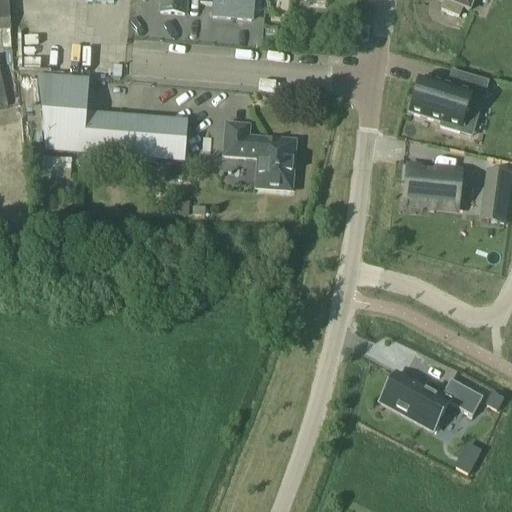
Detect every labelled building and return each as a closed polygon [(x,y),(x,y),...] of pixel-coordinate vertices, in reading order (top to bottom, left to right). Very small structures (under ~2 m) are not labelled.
[(161,0),(160,15),(184,17),(185,0),(161,0)] [(200,0),(200,6),(213,7),(212,19),(251,23),(253,0),(200,0)] [(284,22),(282,0),(268,0),(270,22),(284,22)] [(437,0),(444,3),(441,12),(458,19),(462,10),(469,13),(473,0),(437,0)] [(0,31),(11,31),(9,1),(0,1),(0,31)] [(459,135),(466,111),(478,115),(487,85),(462,78),(457,93),(419,82),(408,116),(441,126),(440,129),(459,135)] [(45,156),(183,167),(187,125),(85,117),(88,84),(38,80),(45,156)] [(248,130),(226,128),(224,159),(246,161),(246,159),(260,160),(259,173),(257,173),(256,191),(291,194),(293,159),(295,159),(296,145),(277,144),(277,143),(265,142),(265,143),(247,141),(248,130)] [(510,171),(486,167),(481,207),(504,210),(510,171)] [(465,191),(466,175),(402,169),(401,185),(406,185),(404,203),(430,206),(429,211),(456,214),(458,190),(465,191)] [(395,376),(379,406),(433,435),(448,407),(472,420),(482,401),(450,384),(440,401),(395,376)] [(491,396),(484,408),(496,415),(503,402),(491,396)]
